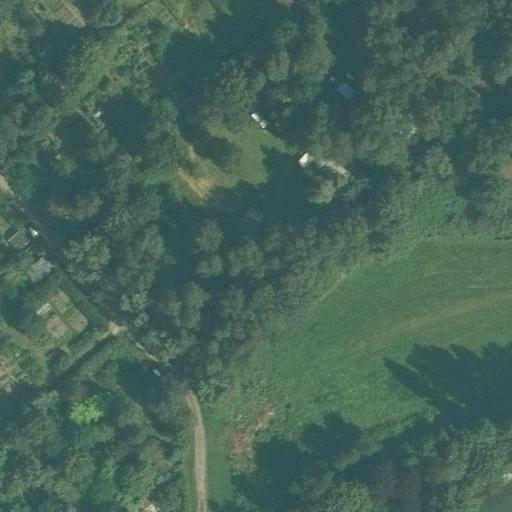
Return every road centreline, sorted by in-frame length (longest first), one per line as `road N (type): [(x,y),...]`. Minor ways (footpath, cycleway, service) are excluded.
road 1 (track): [(194,511),(178,394),(0,175)]
road 2 (track): [(511,295),(435,315),(308,379),(192,453)]
road 3 (track): [(135,0),(0,117)]
road 4 (track): [(0,427),(121,322)]
road 5 (track): [(390,181),(511,79)]
